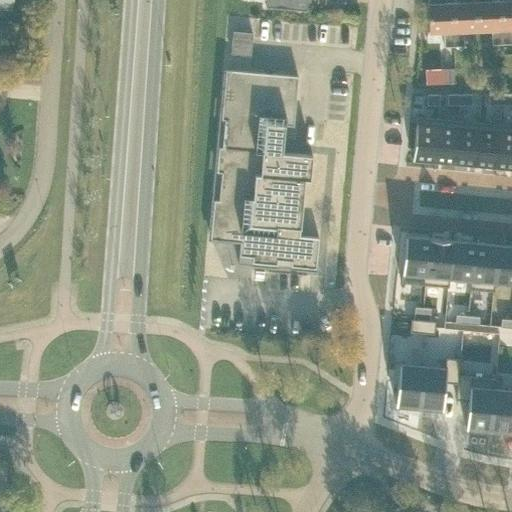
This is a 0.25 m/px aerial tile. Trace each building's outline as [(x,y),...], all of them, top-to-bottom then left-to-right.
[(0,0),(0,7),(11,8),(11,0),(0,0)] [(266,0),(266,6),(265,6),(265,7),(306,11),(306,1),(306,0),(305,0),(266,0)] [(511,28),(511,0),(499,1),(501,45),(511,44),(511,28)] [(490,29),(491,45),(501,45),(499,1),(476,2),(477,30),(490,29)] [(454,47),(464,47),(463,31),(477,30),(476,2),(452,3),(454,47)] [(443,31),(443,47),(454,47),(452,3),(427,5),(428,32),(443,31)] [(237,25),(234,49),(253,52),(256,27),(237,25)] [(453,69),(444,69),(444,83),(445,84),(454,84),(453,69)] [(290,266),(316,268),(318,238),(294,236),(294,228),(300,228),(304,180),(310,181),(312,155),(282,153),(284,125),(293,126),(294,115),(297,77),(226,70),(222,108),(221,119),(226,120),(224,147),(218,147),(216,171),(221,172),(218,200),(214,200),(210,239),(240,242),(238,256),(252,257),(252,263),(276,265),(277,260),(291,261),(290,266)] [(511,94),(500,95),(500,106),(511,105),(511,94)] [(439,95),(426,95),(427,106),(439,105),(439,95)] [(459,95),(447,95),(447,105),(459,105),(459,95)] [(471,95),(459,95),(459,105),(471,105),(471,95)] [(500,95),(488,95),(488,106),(500,106),(500,95)] [(416,117),(412,160),(433,162),(437,119),(416,117)] [(437,119),(433,162),(453,164),(457,121),(437,119)] [(457,121),(453,164),(473,166),(477,123),(457,121)] [(477,123),(473,166),(494,168),(498,125),(477,123)] [(511,126),(498,125),(494,168),(511,169),(511,126)] [(405,236),(400,283),(424,285),(429,238),(405,236)] [(429,238),(424,285),(448,287),(449,278),(452,241),(429,238)] [(452,241),(449,278),(469,280),(473,242),(452,241)] [(469,280),(468,289),(493,292),(494,282),(498,245),(473,242),(469,280)] [(511,246),(498,245),(494,282),(511,283),(511,246)] [(414,307),(413,319),(421,320),(422,308),(414,307)] [(422,308),(421,320),(429,321),(430,309),(422,308)] [(455,315),(454,323),(466,324),(467,316),(455,315)] [(467,316),(466,324),(478,326),(479,317),(467,316)] [(410,319),(409,332),(433,334),(434,321),(429,321),(421,320),(413,319),(410,319)] [(511,320),(500,320),(500,328),(511,329),(511,323),(511,320)] [(422,366),(418,408),(442,410),(445,383),(457,384),(458,376),(459,360),(445,359),(444,368),(422,366)] [(399,364),(395,406),(418,408),(422,366),(399,364)] [(457,384),(455,400),(468,401),(465,428),(490,431),(493,392),(495,379),(458,376),(457,384)] [(511,393),(493,392),(490,431),(511,432),(511,393)]
